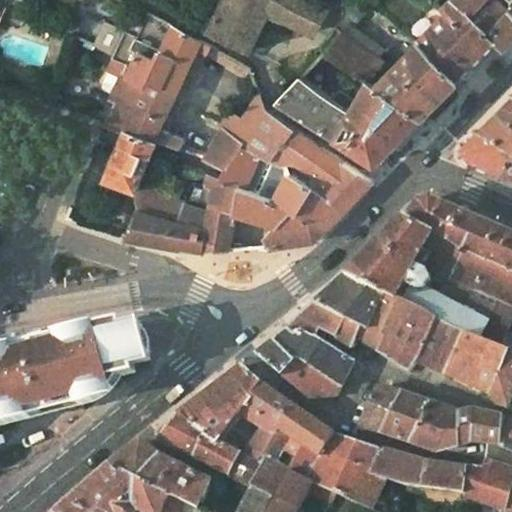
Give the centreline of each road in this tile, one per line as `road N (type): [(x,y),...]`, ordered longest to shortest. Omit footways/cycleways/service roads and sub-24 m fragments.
road 1 (residential): [(399,186),(274,106),(255,58),(135,0)]
road 2 (secondary): [(23,511),(226,335)]
road 3 (secondary): [(235,329),(170,292),(0,321)]
road 4 (secondary): [(235,329),(399,186)]
road 5 (residential): [(339,429),(372,368),(468,399)]
road 6 (residential): [(226,335),(339,429)]
road 7 (residential): [(339,429),(438,458),(474,455)]
road 8 (residential): [(417,166),(511,73)]
